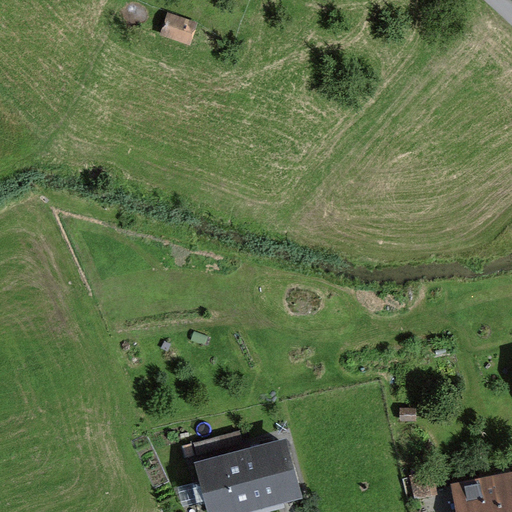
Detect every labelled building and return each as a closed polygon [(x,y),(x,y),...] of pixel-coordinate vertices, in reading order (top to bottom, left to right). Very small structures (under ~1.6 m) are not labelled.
[(187,39),(192,25),(169,17),(164,32),(187,39)] [(415,409),(399,408),(398,421),(414,421),(415,409)] [(195,443),(197,453),(220,446),(218,436),(195,443)] [(200,464),(212,511),(220,511),(296,492),(283,442),(200,464)] [(511,511),(511,472),(458,484),(463,511),(511,511)]
